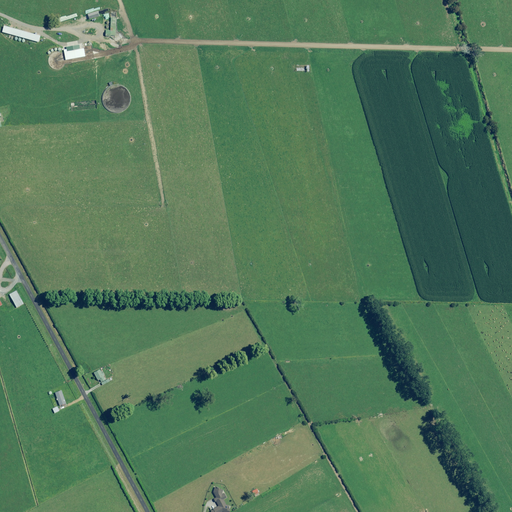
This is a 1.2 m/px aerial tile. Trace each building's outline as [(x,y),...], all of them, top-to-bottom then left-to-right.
[(116,18),(110,18),(110,31),(105,31),(105,36),(115,36),(116,18)] [(20,42),(20,32),(12,32),(9,32),(9,35),(10,35),(10,41),(20,42)] [(84,57),(82,45),(78,45),(77,41),(66,43),(67,47),(63,48),(65,60),(84,57)] [(111,113),(114,113),(116,113),(119,113),(121,112),(123,111),(125,109),(127,107),(128,105),(129,103),(129,101),(129,98),(129,96),(128,93),(127,91),(125,89),(124,88),(121,87),(119,86),(117,85),(114,85),(112,86),(110,86),(107,88),(106,89),(104,91),(103,93),(102,95),(101,98),(101,100),(102,103),(103,105),(104,107),(105,109),(107,111),(109,112),(111,113)] [(23,304),(16,291),(9,295),(16,308),(23,304)] [(102,385),(111,381),(109,378),(106,380),(105,378),(104,379),(103,376),(104,375),(103,373),(101,374),(99,370),(93,373),(97,380),(99,379),(102,385)] [(65,404),(61,391),(54,393),(59,406),(65,404)] [(223,500),(226,498),(223,494),(222,494),(221,494),(223,489),(214,486),(212,493),(215,498),(213,499),(215,502),(216,501),(218,506),(210,510),(211,511),(229,511),(231,507),(225,505),(223,500)]
